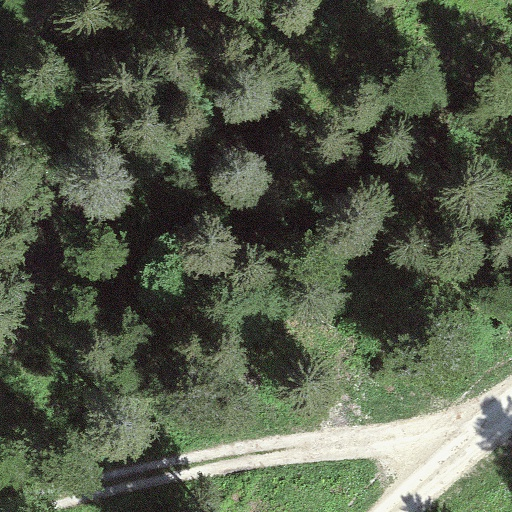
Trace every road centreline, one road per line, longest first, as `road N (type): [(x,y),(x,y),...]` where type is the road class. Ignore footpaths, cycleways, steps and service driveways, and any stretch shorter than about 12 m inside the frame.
road 1 (track): [(27,511),(79,495),(254,465),(485,444)]
road 2 (track): [(511,422),(404,511)]
